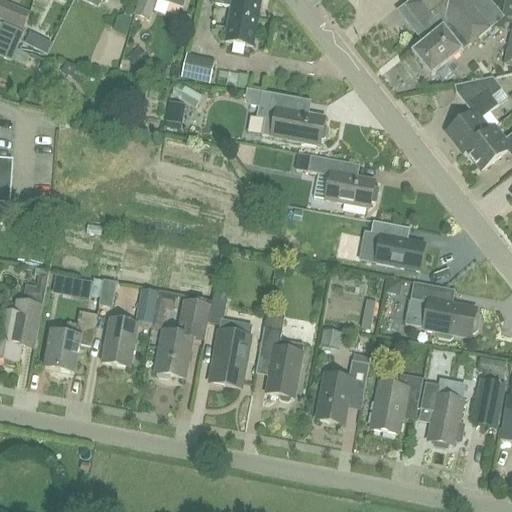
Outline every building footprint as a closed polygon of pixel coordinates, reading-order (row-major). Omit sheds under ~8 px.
[(79,0),(98,9),(102,0),(79,0)] [(139,0),(134,16),(148,21),(155,0),(139,0)] [(155,0),(183,10),(185,0),(155,0)] [(224,43),(252,48),(261,0),(215,0),(214,6),(230,9),(227,28),(224,43)] [(431,31),(435,35),(442,29),(449,37),(456,32),(468,47),(489,30),(502,19),(486,0),(412,0),(403,8),(406,11),(400,16),(411,29),(417,25),(425,35),(431,31)] [(0,2),(0,20),(22,30),(29,14),(0,2)] [(0,30),(0,58),(11,63),(23,33),(3,24),(0,30)] [(511,68),(511,28),(503,67),(511,68)] [(435,35),(429,39),(411,54),(430,78),(468,47),(456,32),(449,37),(442,29),(435,35)] [(138,49),(126,61),(137,73),(150,61),(138,49)] [(181,79),(209,86),(214,62),(186,56),(181,79)] [(220,68),(220,82),(244,82),(245,69),(220,68)] [(471,115),(445,135),(462,156),(465,153),(491,131),(482,120),(489,115),(498,107),(492,99),(501,91),(492,80),(479,82),(484,89),(463,105),(471,115)] [(172,97),(195,110),(202,98),(179,84),(172,97)] [(296,114),(299,100),(247,91),(245,98),(250,107),(258,108),(256,119),(264,120),(261,136),(319,147),(320,140),(323,140),(325,138),(326,129),(325,127),(322,126),(323,119),(296,114)] [(169,104),(165,123),(180,126),(184,108),(169,104)] [(491,131),(465,153),(480,173),(506,153),(511,159),(511,158),(511,134),(504,141),(494,129),(491,131)] [(370,204),(375,205),(378,190),(372,189),(374,182),(347,177),(349,166),(350,167),(351,166),(298,156),(295,172),(330,178),(325,202),(368,211),(370,204)] [(0,159),(0,204),(10,205),(13,161),(0,159)] [(413,187),(383,194),(389,218),(419,211),(413,187)] [(294,212),(293,222),(300,223),(301,213),(294,212)] [(380,238),(375,265),(418,274),(424,246),(397,240),(399,229),(401,230),(401,229),(372,223),(370,236),(380,238)] [(308,229),(297,238),(316,263),(324,251),(308,229)] [(18,305),(16,319),(0,315),(0,362),(17,365),(20,348),(34,351),(42,309),(48,277),(39,276),(37,289),(26,287),(23,300),(29,301),(28,307),(18,305)] [(74,281),(71,299),(89,302),(92,284),(74,281)] [(99,302),(98,307),(111,310),(116,285),(103,282),(99,302)] [(413,285),(410,301),(405,327),(423,331),(423,332),(437,334),(436,337),(438,340),(450,343),(453,341),(453,337),(470,341),(471,336),(473,336),(476,334),(479,319),(477,317),(474,316),(475,311),(442,305),(445,291),(413,285)] [(141,291),(135,322),(138,322),(137,327),(151,330),(155,308),(157,294),(141,291)] [(157,294),(155,308),(165,310),(173,311),(176,298),(157,294)] [(212,304),(211,309),(208,326),(221,328),(222,322),(227,297),(214,294),(213,304),(212,304)] [(166,382),(169,380),(169,377),(184,380),(192,340),(204,342),(207,325),(208,326),(211,309),(185,304),(181,327),(179,337),(162,333),(154,375),(157,375),(156,378),(158,380),(166,382)] [(78,314),(74,338),(51,333),(44,370),(73,376),(79,347),(91,349),(96,317),(81,314),(78,314)] [(257,363),(271,365),(265,395),(278,398),(278,401),(280,404),(287,405),(290,403),(291,400),(293,400),(303,347),(279,343),(284,318),(266,315),(257,363)] [(137,327),(109,322),(101,365),(129,370),(137,327)] [(240,390),(252,327),(222,322),(221,328),(220,334),(218,334),(209,385),(240,390)] [(437,372),(439,352),(420,350),(418,371),(437,372)] [(502,378),(505,364),(481,360),(478,373),(502,378)] [(351,363),(348,381),(324,376),(315,421),(343,427),(349,397),(362,399),(369,366),(351,363)] [(400,376),(398,388),(378,385),(369,432),(398,437),(404,408),(416,411),(422,381),(400,376)] [(439,388),(425,385),(420,411),(433,414),(427,443),(433,444),(433,448),(446,451),(448,447),(453,448),(454,444),(459,444),(463,427),(458,426),(465,389),(440,384),(439,388)] [(474,429),(495,433),(503,390),(482,386),(474,429)] [(461,475),(462,453),(452,452),(451,474),(461,475)]
